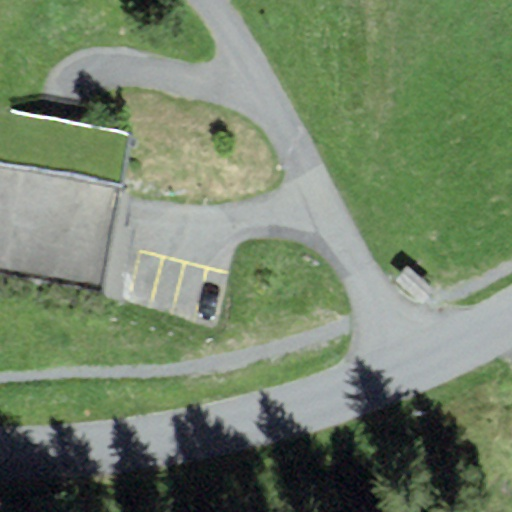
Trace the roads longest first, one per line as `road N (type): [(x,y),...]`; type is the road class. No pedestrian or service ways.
road 1 (unclassified): [(416,364),(227,428),(81,456),(0,458)]
road 2 (residential): [(416,364),(272,96),(208,0)]
